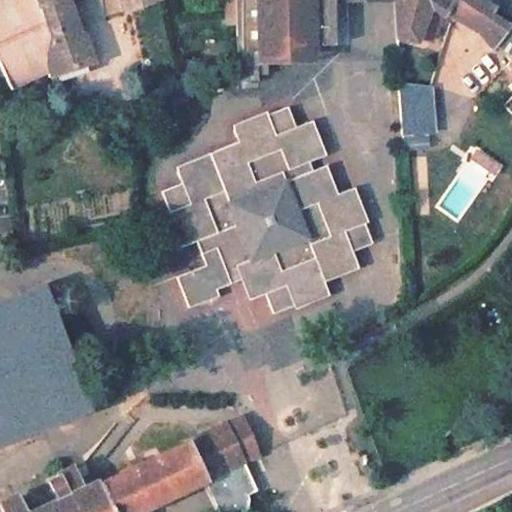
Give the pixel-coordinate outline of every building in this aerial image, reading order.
[(0,0),(0,87),(5,87),(40,81),(40,74),(41,56),(31,0),(0,0)] [(64,0),(31,0),(41,56),(44,74),(78,70),(64,0)] [(153,0),(118,0),(122,12),(153,0)] [(233,0),(235,74),(264,74),(264,59),(275,59),(283,57),(293,53),(301,45),(335,44),(334,0),(333,0),(233,0)] [(416,40),(431,3),(478,29),(489,12),(492,5),(484,0),(401,0),(396,38),(416,40)] [(478,29),(494,46),(510,20),(489,12),(478,29)] [(398,83),(399,134),(433,133),(432,82),(398,83)] [(289,123),(282,107),(228,127),(232,140),(203,150),(204,155),(172,166),(178,180),(156,188),(177,245),(191,239),(201,265),(172,276),(182,306),(214,293),(210,284),(238,274),(245,294),(258,289),(265,310),(321,290),(316,277),(353,263),(348,248),(368,241),(345,183),(332,188),(320,159),(306,165),(303,157),(317,151),(303,117),(289,123)] [(492,178),(502,167),(475,145),(466,157),(492,178)] [(0,448),(93,415),(47,290),(0,307),(0,448)] [(127,511),(200,481),(210,503),(213,508),(216,511),(235,511),(239,509),(240,505),(241,501),(239,495),(252,489),(222,425),(101,484),(100,482),(81,490),(71,467),(47,478),(57,502),(35,511),(19,511),(14,498),(0,504),(0,507),(2,511),(127,511)]
